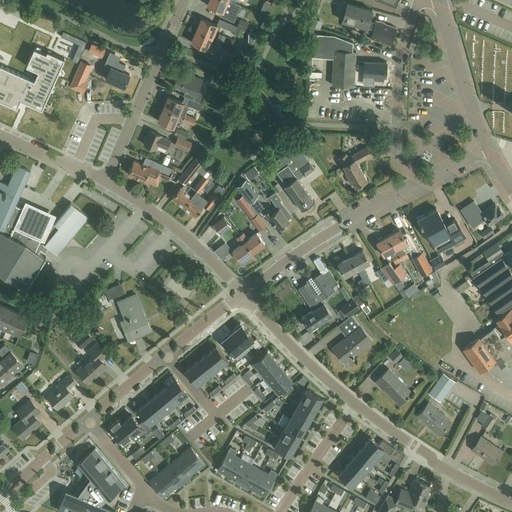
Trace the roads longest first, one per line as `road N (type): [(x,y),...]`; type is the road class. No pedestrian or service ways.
road 1 (unclassified): [(245,291),(341,225),(424,182)]
road 2 (unclassified): [(91,421),(245,291)]
road 3 (unclassified): [(424,182),(396,163),(398,72),(418,0)]
road 4 (unclassified): [(105,181),(184,0)]
road 5 (residential): [(245,291),(183,234),(105,181)]
road 6 (residential): [(352,405),(245,291)]
road 7 (tertiary): [(490,147),(438,0)]
road 8 (residential): [(281,511),(352,405)]
road 9 (residential): [(91,421),(144,491),(174,511)]
